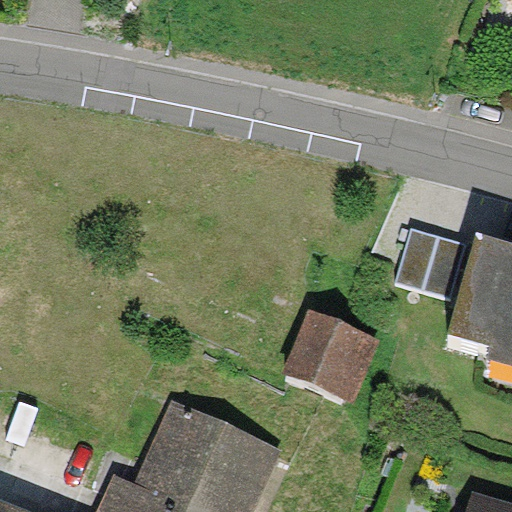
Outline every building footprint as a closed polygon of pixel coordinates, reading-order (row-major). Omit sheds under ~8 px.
[(475,246),(408,229),(393,289),(460,306),(475,246)] [(511,255),(475,246),(460,306),(450,343),(487,352),(483,367),(511,374),(511,255)] [(368,342),(308,319),(285,381),(345,403),(368,342)] [(113,477),(99,511),(25,511),(0,502),(0,511),(252,511),(278,447),(168,404),(136,486),(113,477)] [(464,511),(511,511),(511,507),(469,495),(464,511)]
